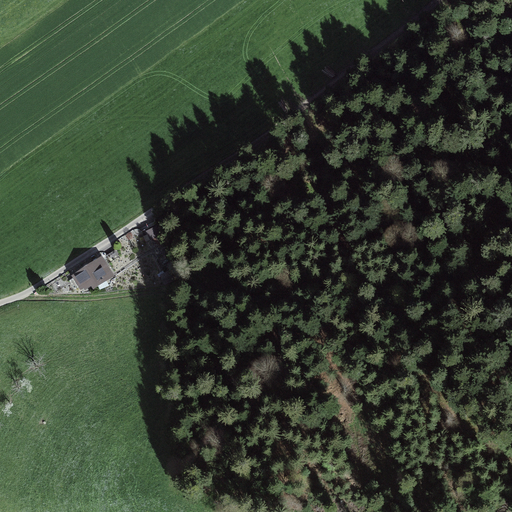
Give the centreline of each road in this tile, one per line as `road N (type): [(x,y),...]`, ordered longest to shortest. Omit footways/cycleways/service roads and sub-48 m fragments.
road 1 (track): [(440,0),(312,108),(0,301)]
road 2 (track): [(15,295),(477,281),(511,270)]
